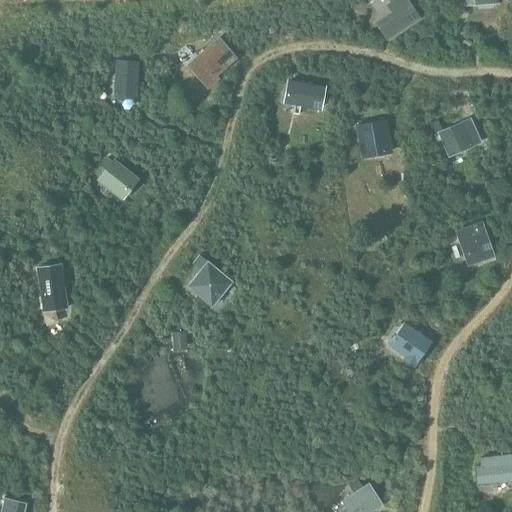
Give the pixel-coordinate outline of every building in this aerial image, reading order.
[(390,11),(373,22),(386,40),(418,19),(405,0),(391,0),(385,4),(390,11)] [(217,37),(185,66),(206,90),(218,79),(216,76),(236,59),(217,37)] [(113,100),(136,100),(138,64),(114,63),(113,100)] [(285,96),(300,99),(299,105),(319,109),(323,89),(287,82),(285,96)] [(363,160),(390,154),(382,120),(355,126),(363,160)] [(429,125),(428,125),(437,146),(441,144),(437,134),(441,132),(436,121),(429,125)] [(441,144),(443,149),(447,158),(472,148),(461,123),(441,132),(437,134),(441,144)] [(107,157),(100,166),(104,170),(96,180),(122,200),(138,179),(113,158),(111,160),(107,157)] [(481,223),(454,232),(466,266),(493,257),(481,223)] [(186,286),(211,307),(232,282),(231,281),(233,279),(226,273),(224,276),(198,255),(191,263),(199,270),(186,286)] [(34,268),(36,280),(42,313),(67,309),(62,276),(60,264),(34,268)] [(404,323),(391,341),(407,352),(404,355),(401,360),(413,368),(431,342),(404,323)] [(185,333),(171,334),(172,350),(186,349),(185,333)] [(478,458),(479,467),(474,467),(476,485),(511,480),(511,455),(511,454),(478,458)] [(340,501),(347,511),(369,511),(382,504),(368,483),(361,487),(356,479),(348,484),(353,493),(340,501)] [(4,498),(0,511),(23,511),(26,503),(4,498)]
